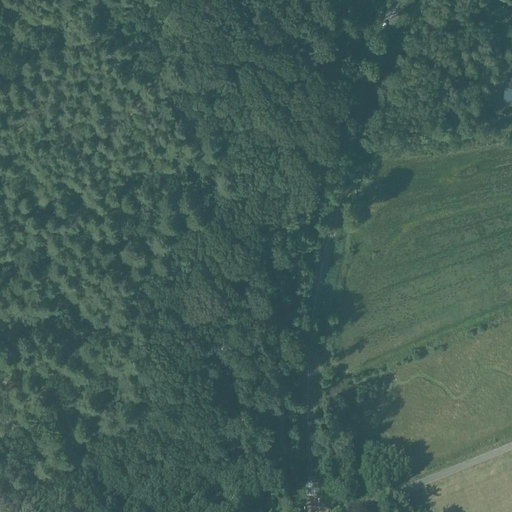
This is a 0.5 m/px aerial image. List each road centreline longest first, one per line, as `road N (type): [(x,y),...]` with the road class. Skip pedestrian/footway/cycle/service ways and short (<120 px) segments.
road 1 (unknown): [(248,511),(204,380),(117,210),(66,140),(85,58),(129,0)]
road 2 (secondary): [(313,511),(311,323),(361,88),(399,0)]
road 3 (unclassified): [(345,511),(511,446)]
